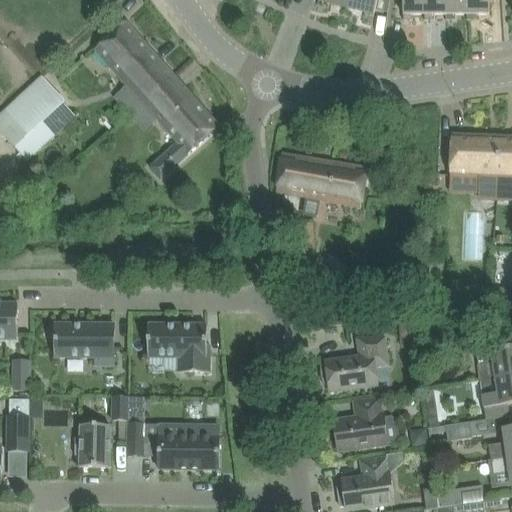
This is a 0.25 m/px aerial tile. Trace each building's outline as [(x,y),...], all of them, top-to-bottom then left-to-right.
[(320,0),(320,1),(348,8),(349,0),(320,0)] [(349,0),(348,8),(374,15),(378,0),(349,0)] [(425,16),(425,0),(403,0),(404,21),(414,21),(414,16),(425,16)] [(425,0),(425,16),(425,21),(435,21),(435,15),(447,15),(447,0),(425,0)] [(447,0),(447,15),(447,21),(456,21),(456,15),(469,15),(468,0),(447,0)] [(468,0),(469,15),(469,21),(477,21),(477,15),(490,15),(490,0),(468,0)] [(95,51),(143,105),(175,77),(127,23),(95,51)] [(17,102),(51,140),(75,118),(63,106),(66,103),(44,77),(17,102)] [(220,127),(175,77),(143,105),(178,144),(151,168),(161,180),(220,127)] [(0,117),(0,132),(28,162),(51,140),(17,102),(0,117)] [(500,138),(452,136),(451,178),(481,179),(480,199),(498,200),(500,138)] [(511,138),(500,138),(498,200),(511,200),(511,138)] [(283,155),(277,193),(296,196),(307,197),(321,200),(362,206),(364,188),(367,169),(283,155)] [(423,187),(422,203),(438,204),(439,188),(423,187)] [(312,224),(307,224),(287,226),(289,257),(314,256),(312,224)] [(488,289),(452,289),(452,304),(489,304),(488,289)] [(511,289),(490,289),(489,303),(511,303),(511,289)] [(0,340),(18,341),(18,305),(0,304),(0,340)] [(414,324),(399,324),(399,338),(415,338),(415,328),(414,324)] [(95,367),(114,367),(115,326),(55,325),(55,330),(52,330),(52,339),(55,340),(55,359),(95,359),(95,367)] [(149,326),(148,359),(179,359),(179,374),(210,374),(210,346),(207,346),(207,326),(149,326)] [(494,364),(496,379),(511,376),(511,348),(501,350),(499,338),(475,341),(479,366),(494,364)] [(323,382),(324,386),(329,386),(330,394),(379,388),(377,370),(390,368),(386,339),(357,339),(360,358),(326,363),(326,365),(321,365),(321,370),(323,382)] [(14,375),(14,390),(30,390),(30,375),(31,360),(15,360),(14,375)] [(511,404),(511,376),(496,379),(498,395),(483,397),(487,421),(510,418),(508,405),(511,404)] [(115,397),(114,421),(129,421),(129,397),(115,397)] [(129,421),(128,425),(129,425),(145,425),(145,424),(145,397),(129,397),(129,421)] [(338,452),(358,449),(388,445),(384,415),(382,415),(380,400),(355,403),(357,419),(334,422),(338,452)] [(9,401),(9,417),(29,417),(29,401),(9,401)] [(436,410),(428,412),(430,429),(439,428),(436,410)] [(9,417),(8,453),(28,453),(29,417),(9,417)] [(446,427),(448,442),(473,438),(470,423),(446,427)] [(144,438),(144,456),(159,457),(159,470),(219,471),(219,439),(219,425),(209,424),(199,439),(181,438),(181,424),(161,424),(145,424),(145,425),(144,438)] [(129,425),(129,456),(144,456),(144,438),(145,425),(129,425)] [(111,427),(81,427),(80,469),(110,469),(111,427)] [(427,429),(411,432),(413,449),(430,446),(427,429)] [(489,446),(491,461),(511,458),(511,429),(503,431),(505,444),(489,446)] [(511,458),(492,461),(494,476),(510,473),(511,486),(511,458)] [(395,505),(389,459),(362,463),(364,479),(343,482),(343,486),(337,487),(340,508),(346,507),(347,511),(395,505)] [(438,495),(437,495),(439,509),(440,509),(453,507),(485,502),(483,487),(451,492),(451,493),(438,495)] [(485,511),(485,502),(453,507),(453,511),(485,511)]
